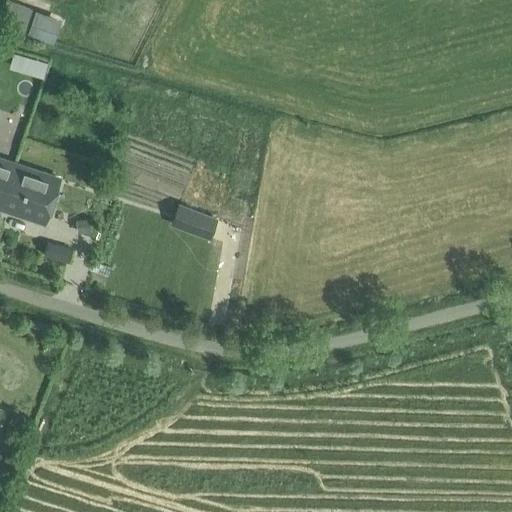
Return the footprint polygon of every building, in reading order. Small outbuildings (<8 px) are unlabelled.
[(2,26),(2,27),(22,35),(24,31),(50,41),(51,40),(59,21),(12,2),(3,23),(2,26)] [(12,51),(8,65),(43,75),(47,60),(12,51)] [(0,207),(45,222),(51,203),(60,179),(0,158),(0,207)] [(178,202),(171,224),(210,237),(217,216),(178,202)] [(71,249),(47,242),(44,254),(68,261),(71,249)]
